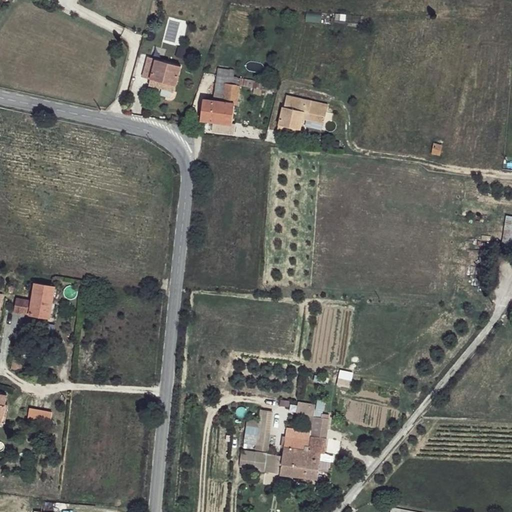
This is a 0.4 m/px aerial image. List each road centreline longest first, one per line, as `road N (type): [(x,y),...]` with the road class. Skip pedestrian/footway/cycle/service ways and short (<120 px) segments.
road 1 (unclassified): [(0,96),(143,127),(176,146),(184,164),(156,511)]
road 2 (unclassified): [(338,511),(490,324),(511,279)]
